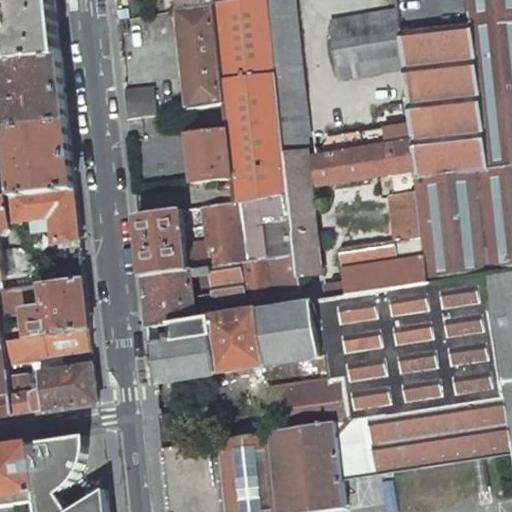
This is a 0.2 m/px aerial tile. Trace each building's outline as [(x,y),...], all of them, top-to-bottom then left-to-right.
[(0,0),(0,64),(62,56),(56,0),(0,0)] [(215,0),(179,0),(180,11),(215,5),(216,5),(215,3),(215,0)] [(235,0),(215,3),(216,5),(215,5),(225,105),(226,105),(228,129),(229,129),(235,180),(233,180),(236,203),(291,195),(286,154),(285,139),(269,0),(235,0)] [(295,0),(269,0),(285,139),(310,135),(295,0)] [(511,0),(471,0),(474,22),(400,30),(405,68),(411,123),(416,170),(419,191),(429,283),(511,270),(511,0)] [(215,5),(180,11),(191,111),(225,105),(215,5)] [(398,11),(333,22),(341,78),(405,68),(400,30),(398,11)] [(127,20),(118,21),(119,31),(129,30),(127,20)] [(0,64),(0,105),(6,105),(9,130),(69,124),(62,56),(0,64)] [(155,87),(126,90),(129,120),(158,116),(155,87)] [(411,123),(329,136),(332,153),(316,156),(319,182),(320,186),(392,174),(416,170),(411,123)] [(16,197),(76,190),(69,124),(9,130),(16,197)] [(228,129),(188,134),(194,185),(233,180),(235,180),(229,129),(228,129)] [(310,135),(285,139),(286,154),(309,151),(308,139),(310,135)] [(309,151),(286,154),(291,195),(297,254),(300,276),(323,274),(313,183),(310,156),(309,151)] [(316,156),(310,156),(313,183),(319,182),(316,156)] [(396,195),(419,191),(416,170),(392,174),(396,195)] [(0,199),(0,418),(15,416),(10,378),(8,365),(5,344),(0,302),(0,279),(7,279),(8,277),(1,238),(7,237),(12,230),(10,213),(17,212),(18,223),(53,218),(56,244),(82,240),(76,190),(16,197),(0,199)] [(396,195),(391,195),(396,241),(341,249),(345,283),(347,298),(429,285),(429,283),(419,191),(396,195)] [(213,213),(201,208),(210,267),(297,254),(291,195),(236,203),(213,213)] [(183,211),(139,218),(146,277),(192,270),(183,211)] [(210,267),(194,270),(198,309),(302,292),(300,276),(297,254),(210,267)] [(24,270),(26,287),(47,284),(45,267),(24,270)] [(192,270),(146,277),(151,328),(200,320),(198,309),(194,270),(192,270)] [(195,445),(164,449),(170,511),(329,511),(348,509),(345,477),(473,457),(485,456),(511,451),(511,272),(429,285),(347,298),(332,300),(316,302),(325,358),(329,358),(332,380),(328,381),(335,422),(277,432),(195,445)] [(0,292),(8,291),(7,279),(0,279),(0,292)] [(8,291),(0,292),(0,302),(5,344),(91,330),(86,280),(8,291)] [(332,300),(347,298),(345,283),(330,285),(332,300)] [(200,320),(151,328),(157,384),(325,358),(316,302),(200,320)] [(91,330),(5,344),(8,365),(93,352),(91,330)] [(99,403),(95,365),(40,373),(42,392),(45,412),(99,403)] [(27,375),(10,378),(15,416),(32,414),(29,394),(27,375)] [(328,381),(271,389),(277,432),(335,422),(328,381)] [(29,394),(32,414),(45,412),(42,392),(29,394)] [(195,445),(192,411),(161,416),(164,449),(195,445)] [(110,511),(108,491),(74,511),(71,511),(62,495),(66,493),(69,491),(72,487),(75,484),(77,482),(78,481),(80,478),(82,474),(84,470),(86,464),(87,458),(89,451),(89,444),(88,440),(88,437),(30,446),(30,445),(0,449),(0,499),(37,494),(38,505),(38,511),(110,511)] [(485,456),(473,457),(478,495),(490,492),(485,456)] [(398,510),(394,484),(384,486),(388,511),(398,510)] [(0,499),(0,510),(38,505),(37,494),(0,499)]
